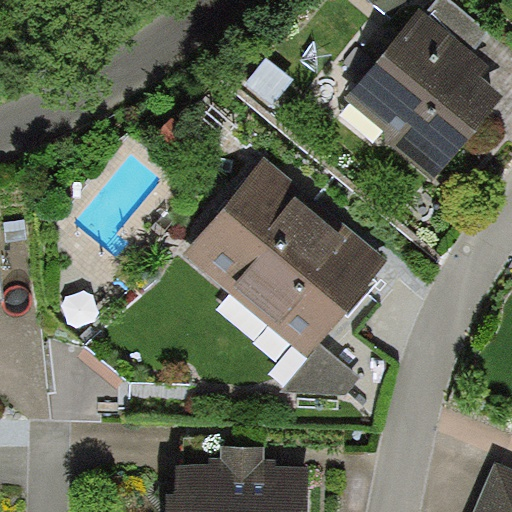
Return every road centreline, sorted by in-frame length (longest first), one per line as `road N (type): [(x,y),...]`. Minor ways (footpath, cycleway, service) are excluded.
road 1 (residential): [(511,206),(475,252),(425,366),(391,511)]
road 2 (residential): [(0,128),(158,55),(225,0)]
